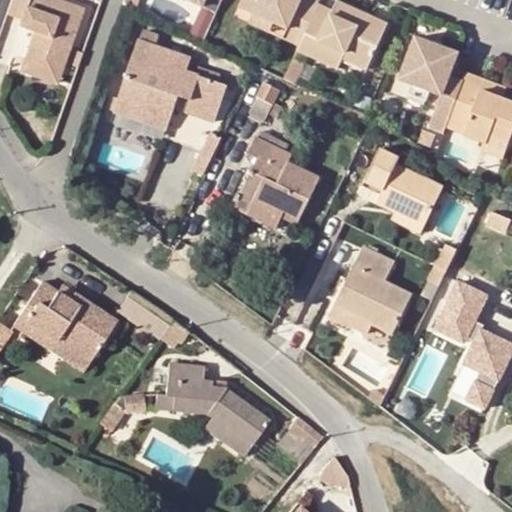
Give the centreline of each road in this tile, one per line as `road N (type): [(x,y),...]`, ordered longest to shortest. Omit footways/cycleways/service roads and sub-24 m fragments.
road 1 (residential): [(347,428),(284,371),(38,208)]
road 2 (residential): [(112,0),(38,208)]
road 3 (residential): [(481,511),(405,446),(347,428)]
